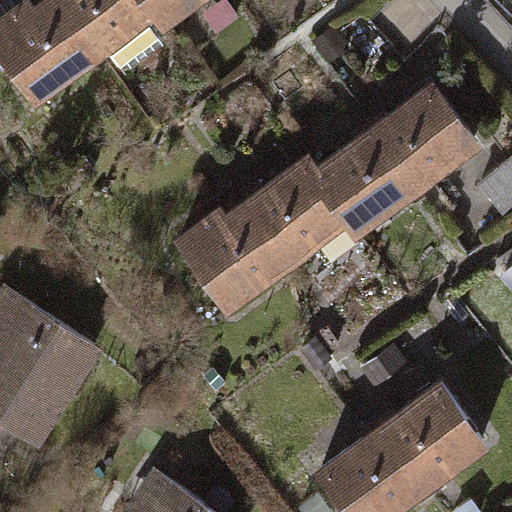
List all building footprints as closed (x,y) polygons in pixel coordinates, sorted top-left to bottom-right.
[(99,45),(65,0),(41,0),(35,5),(30,0),(27,0),(0,19),(0,39),(37,90),(99,45)] [(165,16),(154,0),(65,0),(99,45),(107,40),(119,57),(131,58),(162,34),(154,23),(165,16)] [(154,0),(165,16),(186,0),(154,0)] [(348,45),(334,26),(314,41),(328,60),(348,45)] [(434,81),(374,123),(415,181),(475,138),(434,81)] [(374,123),(316,166),(348,211),(357,224),(415,181),(374,123)] [(316,166),(307,154),(249,196),(291,252),(348,211),(316,166)] [(511,200),(511,157),(481,182),(502,208),(511,200)] [(291,252),(249,196),(227,212),(222,206),(182,235),(229,298),(291,252)] [(0,409),(36,433),(95,343),(22,296),(0,329),(0,409)] [(376,414),(382,423),(423,480),(483,436),(441,380),(398,411),(392,404),(376,414)] [(378,511),(423,480),(382,423),(323,466),(356,511),(378,511)] [(222,511),(172,479),(149,511),(222,511)]
